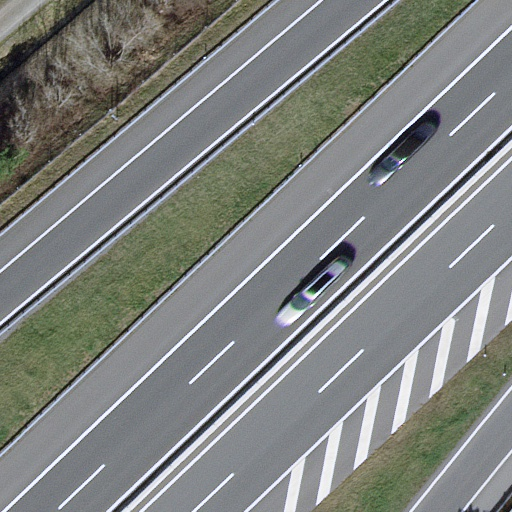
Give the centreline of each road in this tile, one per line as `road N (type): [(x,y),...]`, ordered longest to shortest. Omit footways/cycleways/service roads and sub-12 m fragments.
road 1 (motorway): [(511,75),(53,511)]
road 2 (motorway): [(344,0),(0,287)]
road 3 (motorway): [(195,511),(511,210)]
